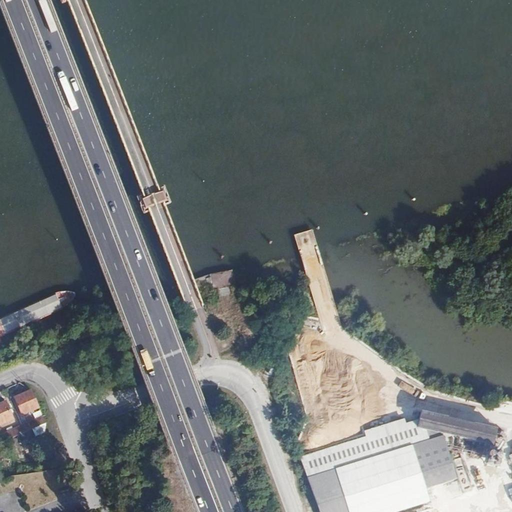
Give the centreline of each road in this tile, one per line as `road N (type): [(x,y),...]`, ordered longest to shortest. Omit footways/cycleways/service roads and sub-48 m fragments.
road 1 (primary): [(11,0),(209,511)]
road 2 (primary): [(233,511),(35,0)]
road 3 (residential): [(293,511),(255,405),(231,379),(201,376),(70,422)]
